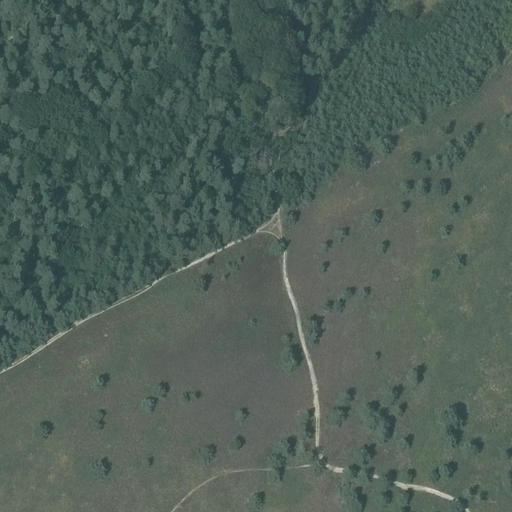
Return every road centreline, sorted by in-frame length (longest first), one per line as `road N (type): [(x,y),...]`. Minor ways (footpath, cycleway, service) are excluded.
road 1 (track): [(278,204),(242,238),(0,372)]
road 2 (track): [(278,204),(261,0)]
road 3 (track): [(320,464),(214,477),(171,511)]
road 4 (track): [(320,464),(438,493),(463,511)]
